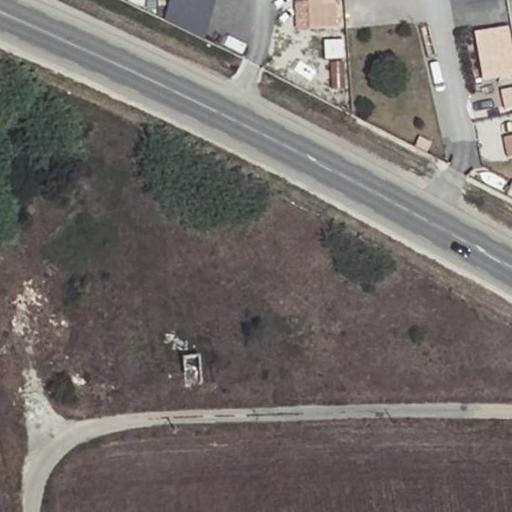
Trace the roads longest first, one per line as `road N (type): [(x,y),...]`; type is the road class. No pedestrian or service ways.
road 1 (primary): [(0,11),(172,89),(511,270)]
road 2 (unclassified): [(511,422),(92,421),(24,469),(29,511)]
